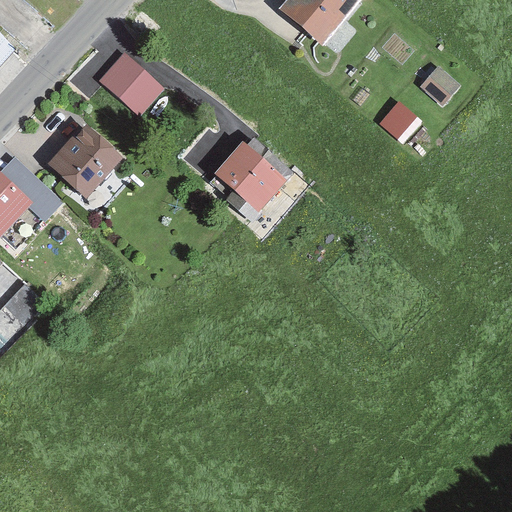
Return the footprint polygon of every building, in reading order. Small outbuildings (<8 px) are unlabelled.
[(323,44),(357,2),(355,0),(296,0),(288,9),(309,28),(308,31),(323,44)] [(142,12),(132,23),(150,39),(160,28),(142,12)] [(0,62),(12,49),(0,37),(0,62)] [(160,77),(133,52),(102,85),(129,111),(160,77)] [(454,87),(440,75),(426,92),(440,104),(454,87)] [(403,98),(383,122),(409,144),(429,120),(403,98)] [(88,132),(65,157),(98,185),(120,159),(88,132)] [(250,152),(227,178),(255,204),(279,176),(250,152)] [(98,185),(65,157),(56,169),(87,197),(98,185)] [(0,177),(0,235),(29,205),(0,177)] [(0,357),(38,318),(49,307),(50,306),(27,285),(0,312),(0,357)]
